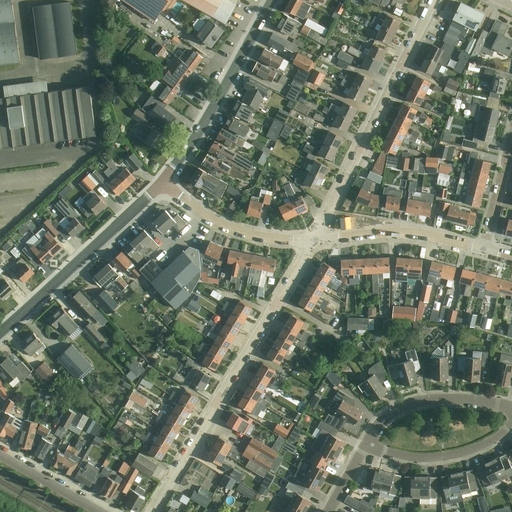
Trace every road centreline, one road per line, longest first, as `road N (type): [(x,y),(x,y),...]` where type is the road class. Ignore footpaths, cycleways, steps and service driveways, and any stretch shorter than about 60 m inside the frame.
road 1 (residential): [(145,511),(315,240)]
road 2 (residential): [(315,240),(433,0)]
road 3 (secondary): [(0,333),(159,185)]
road 4 (secondary): [(159,185),(272,0)]
road 5 (residential): [(483,250),(390,231),(315,240)]
road 6 (residential): [(315,240),(236,231),(159,185)]
road 7 (residential): [(511,406),(440,395),(384,409),(367,443)]
road 8 (residential): [(367,443),(428,459),(486,444),(511,420)]
